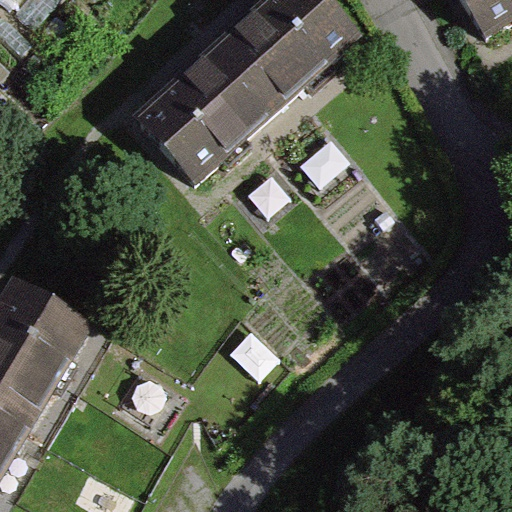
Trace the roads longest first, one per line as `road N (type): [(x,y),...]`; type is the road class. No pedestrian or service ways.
road 1 (residential): [(235,511),(489,250),(510,173)]
road 2 (residential): [(510,173),(460,133),(386,0)]
